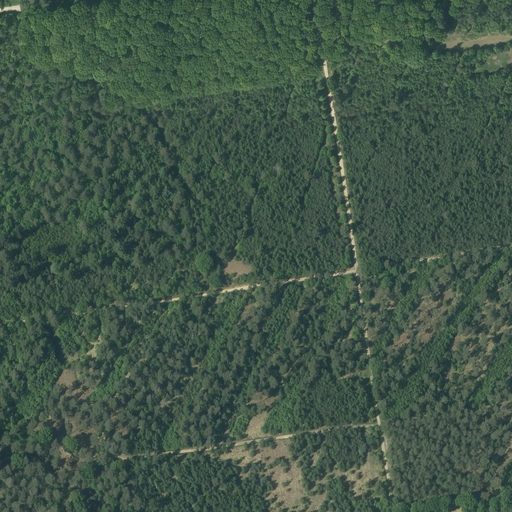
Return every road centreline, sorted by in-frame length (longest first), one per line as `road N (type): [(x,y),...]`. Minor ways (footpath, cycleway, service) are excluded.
road 1 (track): [(314,0),(355,270)]
road 2 (track): [(0,325),(213,293)]
road 3 (track): [(355,270),(511,248)]
road 4 (track): [(355,270),(378,425)]
road 5 (track): [(213,293),(355,270)]
